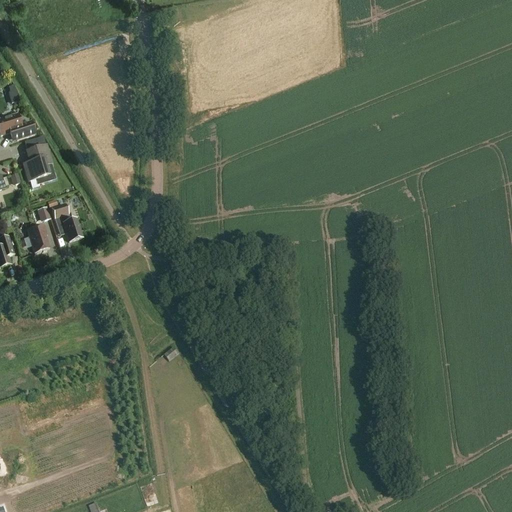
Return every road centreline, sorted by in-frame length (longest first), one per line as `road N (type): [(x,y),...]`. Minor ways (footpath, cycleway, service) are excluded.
road 1 (unclassified): [(0,298),(133,249),(149,231),(140,0)]
road 2 (track): [(133,249),(289,511)]
